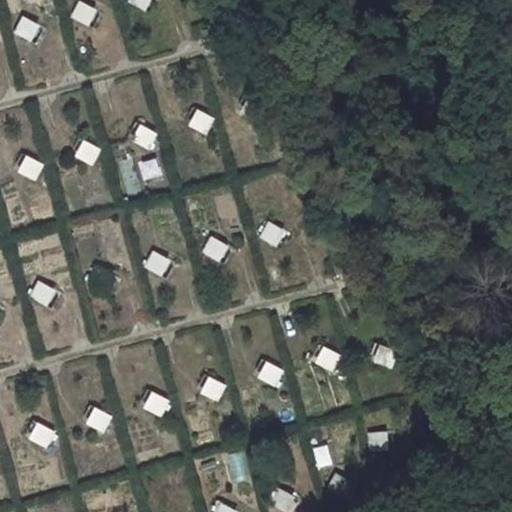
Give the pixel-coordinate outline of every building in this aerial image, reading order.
[(74,17),(85,22),(92,9),(81,3),(74,17)] [(23,18),(16,32),(28,38),(36,23),(23,18)] [(257,99),(249,114),(259,120),(267,105),(257,99)] [(197,129),(208,134),(215,120),(204,115),(197,129)] [(150,149),(158,135),(149,130),(141,144),(150,149)] [(92,146),(85,160),(94,164),(101,150),(92,146)] [(34,161),(27,175),(36,180),(44,166),(34,161)] [(269,223),(262,238),(274,244),(281,229),(269,223)] [(212,238),(205,252),(216,258),(224,244),(212,238)] [(166,259),(154,253),(147,267),(159,273),(166,259)] [(341,264),(336,266),(339,275),(345,274),(341,264)] [(101,288),(109,274),(98,268),(90,282),(101,288)] [(44,303),(52,289),(40,283),(32,297),(44,303)] [(398,352),(387,349),(382,364),(393,368),(398,352)] [(340,356),(330,350),(323,364),(333,370),(340,356)] [(283,371),(272,366),(266,380),(276,385),(283,371)] [(216,381),(209,395),(218,400),(225,386),(216,381)] [(161,415),(168,401),(158,396),(151,410),(161,415)] [(105,431),(112,417),(102,412),(95,426),(105,431)] [(48,446),(55,432),(44,427),(37,440),(48,446)] [(383,433),(369,434),(371,450),(384,449),(383,433)] [(340,494),(348,481),(338,475),(330,488),(340,494)] [(291,496),(280,490),(273,504),(284,510),(291,496)]
